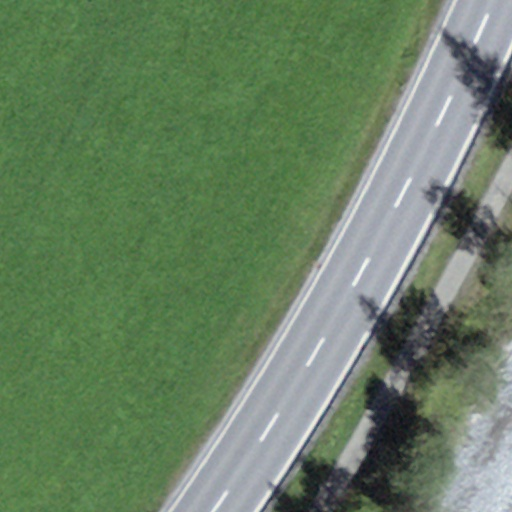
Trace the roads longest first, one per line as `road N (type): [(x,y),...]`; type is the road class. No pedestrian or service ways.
road 1 (primary): [(489,0),(342,304),(209,511)]
road 2 (track): [(317,511),(511,177)]
